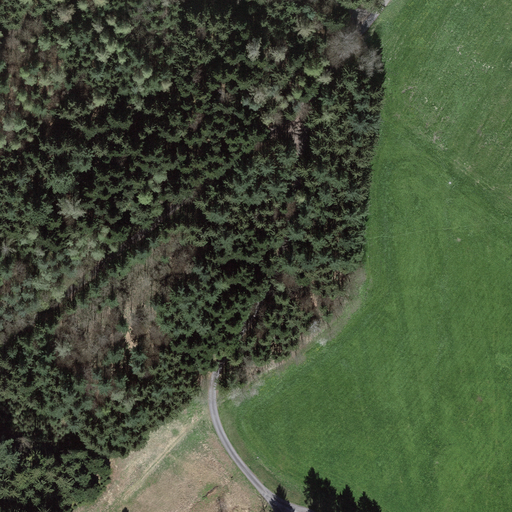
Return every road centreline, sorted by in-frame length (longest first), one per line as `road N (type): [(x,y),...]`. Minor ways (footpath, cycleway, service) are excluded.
road 1 (unclassified): [(276,503),(224,439),(212,384),(285,253),(304,111)]
road 2 (unclassified): [(0,348),(304,111)]
road 3 (track): [(169,0),(163,80),(76,166)]
road 4 (unclassified): [(380,0),(304,111)]
